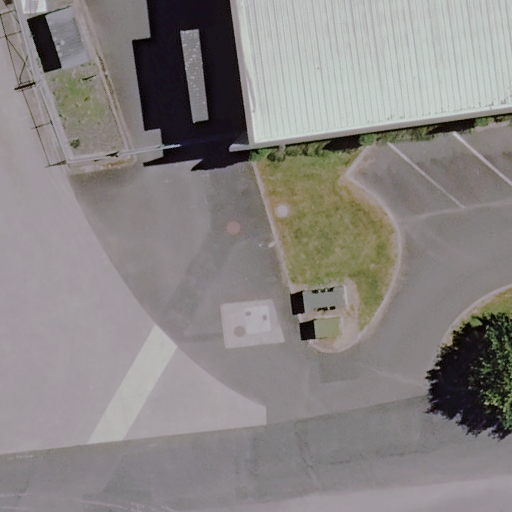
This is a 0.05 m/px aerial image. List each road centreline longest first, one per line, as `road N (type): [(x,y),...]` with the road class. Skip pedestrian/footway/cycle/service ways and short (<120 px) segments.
road 1 (unclassified): [(220,495),(511,461)]
road 2 (unclassified): [(50,511),(220,495)]
